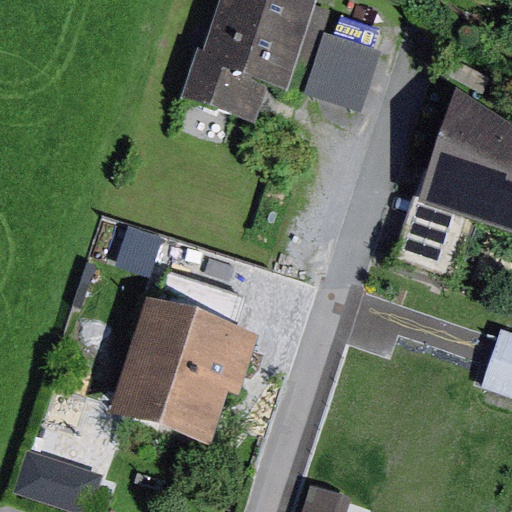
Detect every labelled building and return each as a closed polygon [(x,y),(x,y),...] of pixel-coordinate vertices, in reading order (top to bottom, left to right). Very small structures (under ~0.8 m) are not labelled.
[(337,1),(334,0),(238,0),(205,101),(268,122),(280,86),(306,94),(337,1)] [(433,172),(400,272),(463,293),(489,213),(511,222),(511,136),(470,109),(450,176),(433,172)] [(279,338),(165,301),(128,415),(229,448),(247,394),(259,398),(279,338)] [(482,359),(385,328),(357,416),(455,447),(482,359)] [(511,330),(510,330),(491,386),(511,392),(511,330)] [(29,452),(17,493),(80,511),(94,511),(105,475),(29,452)] [(351,511),(356,496),(312,485),(305,511),(351,511)]
